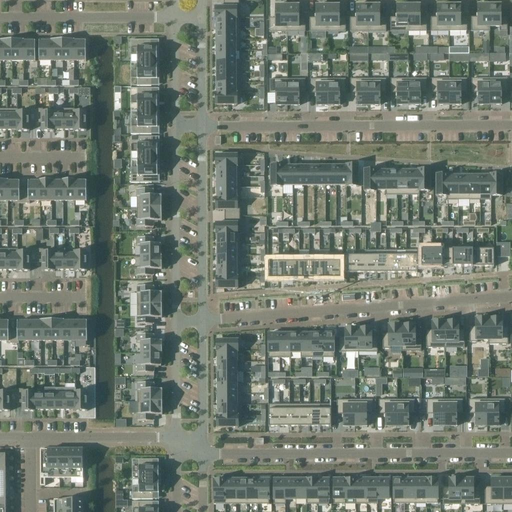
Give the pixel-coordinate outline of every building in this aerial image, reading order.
[(224,7),(215,7),(215,19),(216,19),(237,19),(237,18),(237,9),(239,9),(239,0),(224,0),(224,7)] [(420,5),(408,6),(409,32),(427,32),(426,18),(420,18),(420,5)] [(437,18),(431,18),(431,32),(449,32),(449,5),(437,5),(437,18)] [(461,5),(449,5),(449,32),(467,32),(467,18),(461,18),(461,5)] [(477,18),(471,18),(471,32),(490,32),(490,27),(489,27),(489,5),(477,5),(477,18)] [(501,5),(489,5),(489,27),(490,27),(500,27),(500,32),(507,32),(507,18),(501,18),(501,5)] [(275,19),(269,19),(269,33),(287,32),(287,6),(275,6),(275,19)] [(299,6),(287,6),(287,32),(305,32),(305,18),(299,18),(299,6)] [(316,18),(310,18),(310,32),(328,32),(328,6),(316,6),(316,18)] [(340,6),(328,6),(328,32),(346,32),(346,18),(340,18),(340,6)] [(356,18),(350,18),(350,32),(368,32),(368,6),(356,6),(356,18)] [(380,6),(368,6),(368,32),(386,32),(386,18),(380,18),(380,6)] [(396,18),(390,18),(391,32),(409,32),(408,6),(396,6),(396,18)] [(237,19),(216,19),(216,29),(241,29),(241,18),(237,18),(237,19)] [(241,29),(216,29),(216,40),(241,40),(241,29)] [(74,42),(75,42),(75,40),(63,41),(63,62),(74,61),(74,42)] [(157,63),(157,47),(151,47),(151,40),(131,40),(131,48),(137,48),(137,63),(157,63)] [(241,40),(216,40),(216,51),(236,51),(241,51),(241,40)] [(12,62),(12,41),(0,41),(0,42),(1,42),(1,62),(12,62)] [(24,42),(24,41),(12,41),(12,62),(24,62),(24,42)] [(63,62),(63,41),(51,41),(51,42),(51,62),(63,62)] [(36,42),(24,42),(24,62),(36,62),(36,42)] [(51,42),(39,42),(39,62),(51,62),(51,42)] [(86,42),(75,42),(74,42),(74,61),(86,61),(86,42)] [(236,51),(216,51),(216,62),(236,62),(241,62),(241,51),(236,51)] [(236,62),(216,62),(216,73),(241,73),(241,62),(236,62)] [(157,79),(157,63),(137,63),(137,86),(151,86),(151,79),(157,79)] [(241,73),(216,73),(216,83),(241,83),(241,73)] [(288,79),(270,80),(270,94),(276,94),(276,106),(288,106),(288,79)] [(306,79),(288,79),(288,106),(300,106),(300,94),(306,94),(306,79)] [(317,79),(310,79),(310,93),(316,93),(316,106),(328,106),(328,79),(317,79)] [(346,79),(328,79),(328,106),(340,106),(340,93),(346,93),(346,79)] [(368,79),(350,79),(350,93),(356,93),(356,106),(368,106),(368,79)] [(386,79),(368,79),(368,106),(380,106),(380,93),(386,93),(386,79)] [(409,79),(391,79),(391,93),(397,93),(397,106),(409,106),(409,79)] [(427,79),(409,79),(409,106),(421,106),(421,93),(427,93),(427,79)] [(449,79),(431,79),(431,93),(437,93),(437,105),(449,105),(449,79)] [(467,79),(449,79),(449,105),(461,105),(461,93),(467,93),(467,79)] [(489,79),(471,79),(471,93),(477,93),(478,105),(490,105),(489,79)] [(507,79),(489,79),(490,105),(502,105),(501,93),(508,93),(507,79)] [(241,83),(216,83),(217,94),(237,94),(237,95),(241,95),(241,83)] [(157,112),(157,96),(151,96),(151,89),(137,89),(137,112),(157,112)] [(217,94),(216,94),(216,106),(237,106),(237,95),(237,94),(217,94)] [(17,130),(17,112),(18,112),(18,109),(7,110),(8,130),(17,130)] [(36,123),(36,109),(28,109),(28,112),(18,112),(17,112),(17,130),(17,132),(29,132),(29,123),(36,123)] [(54,130),(54,112),(53,112),(43,112),(43,109),(36,109),(36,123),(42,123),(42,132),(55,131),(55,130),(54,130)] [(64,130),(64,109),(53,109),(53,112),(54,112),(54,130),(55,130),(64,130)] [(74,130),(74,112),(75,112),(75,109),(64,109),(64,130),(74,130)] [(86,112),(75,112),(74,112),(74,130),(74,131),(86,131),(86,112)] [(157,128),(157,112),(137,112),(137,127),(131,127),(131,135),(152,135),(151,128),(157,128)] [(158,160),(158,144),(152,144),(152,137),(131,137),(131,145),(138,145),(138,160),(158,160)] [(237,155),(216,155),(216,167),(217,167),(237,166),(237,155)] [(158,176),(158,160),(138,160),(138,175),(131,175),(131,183),(152,183),(152,176),(158,176)] [(358,165),(346,165),(346,166),(347,166),(347,186),(346,186),(346,187),(358,187),(358,165)] [(237,166),(217,167),(217,177),(241,177),(241,166),(237,166)] [(283,166),(271,166),(271,187),(283,187),(283,186),(282,186),(282,167),(283,167),(283,166)] [(304,166),(293,167),(293,186),(304,186),(304,166)] [(314,166),(304,166),(304,186),(314,186),(314,166)] [(325,166),(314,166),(314,186),(325,186),(325,166)] [(336,166),(325,166),(325,186),(336,186),(336,166)] [(346,166),(336,166),(336,186),(346,186),(347,186),(347,166),(346,166)] [(283,167),(282,167),(282,186),(283,186),(293,186),(293,167),(283,167)] [(376,170),(364,170),(364,192),(376,192),(376,191),(376,171),(376,170)] [(430,170),(418,170),(418,171),(419,171),(419,192),(430,192),(430,170)] [(376,171),(376,191),(386,191),(386,171),(376,171)] [(386,191),(386,196),(397,196),(397,171),(386,171),(386,191)] [(408,171),(397,171),(397,196),(408,196),(408,171)] [(418,171),(408,171),(408,196),(419,196),(419,192),(419,171),(418,171)] [(448,175),(436,175),(436,197),(447,197),(448,197),(447,176),(448,176),(448,175)] [(502,175),(490,175),(490,176),(491,176),(491,196),(502,196),(502,175)] [(448,197),(447,197),(447,201),(458,201),(458,176),(448,176),(447,176),(448,197)] [(469,176),(458,176),(458,201),(469,200),(469,176)] [(480,176),(469,176),(469,200),(480,200),(480,176)] [(490,176),(480,176),(480,200),(491,200),(491,196),(491,176),(490,176)] [(241,177),(217,177),(217,188),(241,188),(241,177)] [(8,182),(8,181),(0,180),(0,201),(8,202),(8,182)] [(52,182),(53,182),(53,180),(40,181),(40,182),(40,202),(52,202),(52,182)] [(75,182),(75,180),(62,180),(62,182),(63,182),(63,201),(75,201),(75,182)] [(19,190),(20,190),(20,182),(8,182),(8,202),(18,202),(19,202),(19,190)] [(40,182),(28,182),(28,190),(20,190),(19,190),(19,202),(18,202),(18,204),(30,204),(30,202),(40,202),(40,182)] [(63,182),(62,182),(53,182),(52,182),(52,202),(63,201),(63,182)] [(87,182),(75,182),(75,201),(87,201),(87,182)] [(241,188),(217,188),(217,198),(217,199),(237,199),(241,199),(241,188)] [(162,196),(154,196),(154,190),(137,190),(137,209),(162,209),(162,196)] [(217,198),(216,198),(216,210),(225,210),(225,217),(240,217),(240,209),(237,209),(237,199),(217,199),(217,198)] [(162,221),(162,209),(137,209),(137,228),(154,228),(154,221),(162,221)] [(225,223),(216,223),(216,235),(217,235),(238,235),(238,234),(238,225),(240,225),(240,217),(225,217),(225,223)] [(238,235),(217,235),(217,246),(242,245),(241,234),(238,234),(238,235)] [(141,246),(141,257),(161,257),(161,256),(161,244),(154,244),(154,238),(137,238),(137,246),(141,246)] [(510,244),(497,244),(497,258),(510,258),(510,244)] [(242,245),(217,246),(217,256),(242,256),(242,245)] [(433,245),(421,245),(421,267),(432,267),(432,250),(433,250),(433,245)] [(453,245),(442,245),(442,250),(442,267),(452,267),(452,250),(453,250),(453,245)] [(473,245),(462,245),(462,250),(463,250),(463,267),(473,267),(473,250),(473,245)] [(18,270),(18,252),(18,249),(8,250),(8,270),(17,270),(18,270)] [(36,263),(36,249),(29,249),(29,252),(18,252),(18,270),(17,270),(17,272),(30,272),(30,263),(36,263)] [(54,252),(44,252),(44,249),(36,249),(36,263),(42,263),(42,272),(55,271),(55,270),(54,252)] [(65,254),(65,249),(54,249),(54,252),(55,270),(65,270),(65,254)] [(433,250),(432,250),(432,267),(442,267),(442,250),(433,250)] [(453,250),(452,250),(452,267),(463,267),(463,250),(462,250),(453,250)] [(473,250),(473,267),(483,267),(483,250),(473,250)] [(494,250),(483,250),(483,267),(494,267),(494,250)] [(386,251),(375,251),(375,256),(376,256),(376,273),(386,273),(386,251)] [(397,251),(386,251),(386,273),(396,273),(396,256),(397,256),(397,251)] [(417,251),(406,251),(406,256),(406,273),(417,273),(417,251)] [(74,252),(74,254),(75,254),(75,270),(74,270),(74,271),(87,271),(87,252),(74,252)] [(341,253),(330,254),(330,257),(330,279),(341,279),(341,253)] [(75,254),(74,254),(65,254),(65,270),(74,270),(75,270),(75,254)] [(162,256),(161,256),(161,257),(141,257),(141,268),(137,268),(137,276),(154,276),(154,270),(162,270),(162,256)] [(242,256),(217,256),(217,267),(242,267),(242,256)] [(355,256),(345,256),(345,273),(355,273),(355,256)] [(365,256),(355,256),(355,273),(366,273),(365,256)] [(375,256),(365,256),(366,273),(376,273),(376,256),(375,256)] [(397,256),(396,256),(396,273),(406,273),(406,256),(397,256)] [(279,257),(268,257),(268,279),(279,279),(279,257)] [(290,257),(279,257),(279,279),(289,279),(289,262),(290,262),(290,257)] [(309,257),(299,257),(299,262),(299,279),(309,279),(309,257)] [(320,257),(309,257),(309,279),(320,279),(320,257)] [(330,257),(320,257),(320,279),(330,279),(330,257)] [(290,262),(289,262),(289,279),(299,279),(299,262),(290,262)] [(242,267),(217,267),(217,277),(217,278),(238,278),(238,279),(242,279),(242,267)] [(217,277),(216,277),(216,289),(238,289),(238,279),(238,278),(217,278),(217,277)] [(162,293),(154,293),(154,286),(137,286),(137,306),(162,305),(162,293)] [(162,318),(162,305),(137,306),(137,325),(154,325),(154,318),(162,318)] [(476,327),(470,327),(470,343),(478,343),(478,340),(488,340),(489,340),(489,319),(476,319),(476,327)] [(489,340),(488,340),(488,345),(508,345),(508,327),(501,327),(501,319),(489,319),(489,340)] [(52,342),(52,321),(40,321),(40,322),(41,322),(41,342),(52,342)] [(64,342),(64,322),(64,321),(52,321),(52,342),(64,342)] [(18,342),(18,330),(17,330),(9,331),(9,322),(0,322),(0,341),(7,342),(7,344),(19,344),(19,342),(18,342)] [(30,342),(30,322),(17,322),(17,330),(18,330),(18,342),(19,342),(30,342)] [(41,342),(41,322),(40,322),(30,322),(30,342),(41,342)] [(75,341),(75,322),(64,322),(64,342),(75,341)] [(87,322),(75,322),(75,341),(87,341),(87,322)] [(458,322),(445,323),(445,348),(464,348),(464,331),(458,331),(458,322)] [(433,331),(426,331),(426,348),(445,348),(445,323),(433,323),(433,331)] [(389,334),(383,334),(383,349),(391,349),(391,347),(401,347),(402,347),(402,326),(389,326),(389,334)] [(402,347),(401,347),(401,352),(421,352),(421,334),(414,334),(414,326),(402,326),(402,347)] [(346,338),(339,338),(339,353),(358,353),(358,329),(346,329),(346,338)] [(371,329),(358,329),(358,353),(378,353),(377,337),(371,337),(371,329)] [(280,334),(268,334),(268,358),(280,358),(280,334)] [(291,334),(280,334),(280,358),(291,358),(291,354),(291,334)] [(301,334),(291,334),(291,354),(301,353),(301,334)] [(301,353),(301,358),(312,358),(312,334),(301,334),(301,353)] [(323,334),(312,334),(312,358),(323,358),(323,334)] [(334,334),(323,334),(323,358),(334,358),(334,334)] [(141,343),(141,354),(161,354),(163,354),(162,341),(154,341),(154,335),(137,335),(137,343),(141,343)] [(238,340),(217,340),(217,352),(237,352),(238,352),(238,340)] [(237,352),(217,352),(217,363),(237,363),(237,352)] [(161,366),(161,354),(141,354),(141,365),(137,365),(137,373),(154,373),(154,367),(161,366)] [(237,363),(217,363),(218,373),(237,373),(237,363)] [(237,373),(218,373),(218,384),(237,384),(237,373)] [(163,390),(154,390),(154,383),(137,383),(138,402),(163,402),(163,390)] [(237,384),(218,384),(218,395),(242,395),(242,383),(237,384)] [(55,410),(55,394),(55,389),(55,388),(44,388),(44,394),(45,394),(45,410),(55,410)] [(65,410),(65,394),(65,389),(55,389),(55,394),(55,410),(65,410)] [(75,410),(75,392),(76,392),(76,389),(65,389),(65,394),(65,410),(75,410)] [(16,403),(16,390),(9,390),(9,392),(0,392),(0,411),(10,412),(10,403),(16,403)] [(34,394),(35,394),(35,392),(24,392),(24,390),(16,390),(16,403),(23,403),(23,412),(35,412),(35,410),(34,410),(34,394)] [(88,411),(87,392),(76,392),(75,392),(75,410),(75,411),(88,411)] [(45,410),(45,394),(44,394),(35,394),(34,394),(34,410),(35,410),(45,410)] [(242,395),(218,395),(218,406),(242,406),(242,395)] [(355,400),(337,400),(337,414),(343,414),(343,427),(355,427),(355,400)] [(373,400),(355,400),(355,427),(367,427),(367,414),(373,414),(373,400)] [(397,400),(379,400),(379,414),(385,414),(385,427),(397,427),(397,400)] [(415,400),(397,400),(397,427),(409,427),(409,414),(415,414),(415,400)] [(445,400),(427,400),(427,414),(433,414),(433,427),(445,427),(445,400)] [(463,400),(445,400),(445,427),(457,427),(457,414),(463,414),(463,400)] [(487,400),(469,400),(469,414),(475,414),(475,426),(487,426),(487,400)] [(505,400),(487,400),(487,426),(499,426),(499,414),(505,414),(505,400)] [(163,415),(163,402),(138,402),(138,422),(155,421),(155,415),(163,415)] [(279,405),(269,405),(269,427),(279,427),(279,405)] [(290,405),(279,405),(279,427),(290,427),(290,405)] [(300,405),(290,405),(290,427),(300,427),(300,405)] [(310,405),(300,405),(300,427),(310,427),(310,405)] [(320,405),(310,405),(310,427),(320,427),(320,405)] [(321,405),(320,405),(320,427),(331,427),(331,409),(331,405),(321,405)] [(242,406),(218,406),(218,416),(218,417),(238,416),(238,417),(242,417),(242,406)] [(218,416),(217,416),(217,428),(238,428),(238,417),(238,416),(218,417),(218,416)] [(83,450),(48,450),(48,454),(48,458),(48,462),(48,466),(48,470),(48,474),(48,479),(71,479),(71,483),(83,483),(83,479),(83,450)] [(159,480),(159,466),(153,466),(153,460),(139,460),(139,480),(159,480)] [(426,480),(426,504),(438,504),(438,479),(426,479),(426,480)] [(449,488),(443,488),(443,505),(461,505),(461,479),(462,479),(449,479),(449,488)] [(462,479),(461,479),(461,505),(480,505),(480,488),(473,488),(473,479),(462,479)] [(491,488),(485,488),(485,505),(503,505),(503,479),(491,479),(491,488)] [(511,479),(503,479),(503,505),(511,505),(511,479)] [(159,493),(159,480),(139,480),(139,493),(132,493),(132,500),(153,500),(153,493),(159,493)] [(226,480),(214,480),(214,505),(225,505),(225,480),(226,480)] [(226,480),(225,480),(225,505),(236,505),(236,480),(226,480)] [(247,480),(236,480),(236,505),(247,505),(247,480)] [(258,480),(247,480),(247,505),(258,505),(258,480)] [(269,480),(258,480),(258,505),(269,505),(269,480)] [(285,480),(274,480),(274,505),(286,505),(286,500),(285,500),(285,480)] [(296,480),(285,480),(285,500),(286,500),(296,500),(296,480)] [(306,480),(296,480),(296,500),(306,500),(307,500),(307,480),(306,480)] [(306,480),(307,480),(307,500),(306,500),(306,505),(318,505),(317,480),(318,480),(306,480)] [(318,480),(317,480),(318,505),(329,504),(329,480),(318,480)] [(344,480),(334,480),(334,504),(345,504),(345,480),(344,480)] [(356,480),(344,480),(345,480),(345,504),(356,504),(356,480)] [(356,480),(356,504),(367,504),(366,480),(356,480)] [(377,480),(366,480),(367,504),(378,504),(378,499),(377,499),(377,480)] [(389,480),(377,480),(377,499),(378,499),(389,499),(389,480)] [(405,480),(393,480),(393,504),(405,504),(405,480)] [(416,480),(405,480),(405,504),(416,504),(416,480)] [(426,480),(416,480),(416,504),(426,504),(426,480)] [(54,500),(54,511),(83,511),(83,500),(54,500)] [(158,511),(159,509),(153,509),(153,502),(132,502),(132,511),(158,511)]
